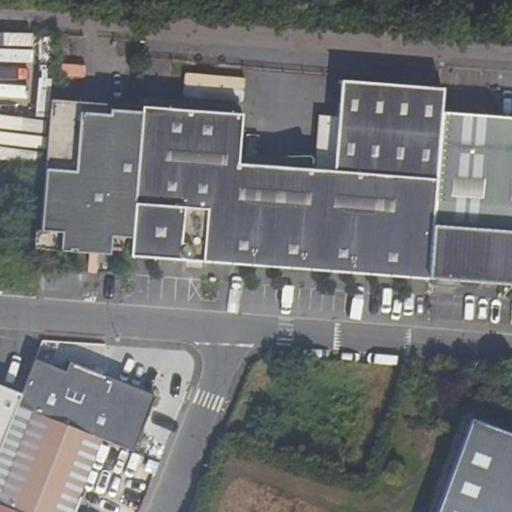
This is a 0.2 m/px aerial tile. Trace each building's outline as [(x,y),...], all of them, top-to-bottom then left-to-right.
[(237,165),(241,116),(140,108),(139,114),(128,259),(427,283),(440,114),(442,91),(336,83),(329,173),(237,165)] [(109,116),(84,114),(84,110),(84,104),(50,101),(38,252),(128,259),(139,114),(109,112),(109,116)] [(511,126),(480,124),(480,117),(440,114),(427,283),(489,287),(490,280),(511,281),(511,126)] [(511,119),(480,117),(480,124),(511,126),(511,119)] [(489,287),(511,289),(511,281),(490,280),(489,287)] [(102,440),(133,452),(152,408),(65,373),(61,383),(32,371),(21,397),(17,407),(31,413),(102,440)] [(430,384),(412,375),(406,388),(425,396),(430,384)] [(0,450),(17,407),(21,397),(0,388),(0,450)] [(73,511),(102,440),(31,413),(0,490),(0,506),(14,511),(73,511)] [(511,511),(511,435),(475,421),(440,511),(511,511)]
